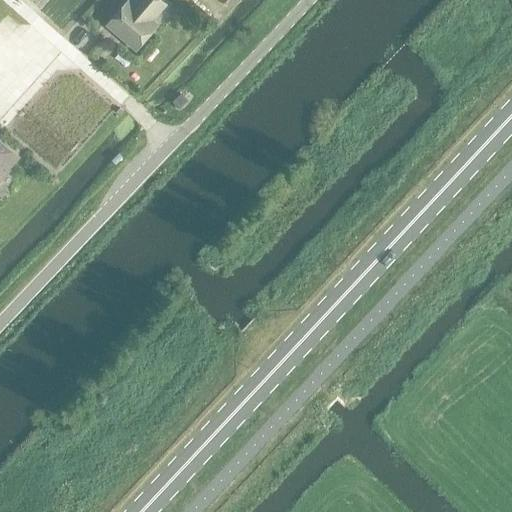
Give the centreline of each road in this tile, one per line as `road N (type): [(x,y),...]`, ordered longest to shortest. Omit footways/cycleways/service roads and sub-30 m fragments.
road 1 (secondary): [(511,113),(141,511)]
road 2 (unclassified): [(0,323),(306,0)]
road 3 (track): [(14,0),(170,143)]
